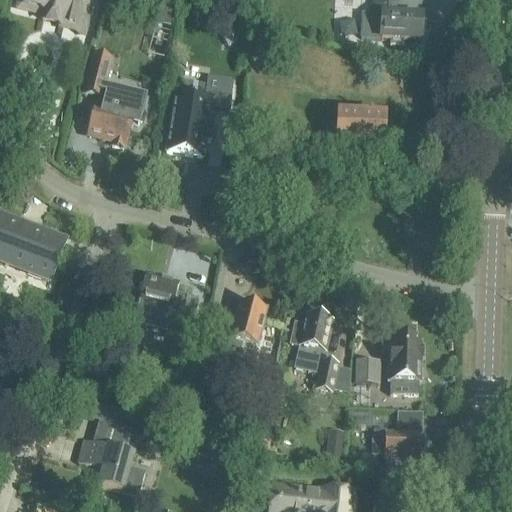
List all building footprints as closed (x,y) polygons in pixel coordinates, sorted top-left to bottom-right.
[(21,0),(18,11),(43,17),(42,24),(83,34),(91,0),(21,0)] [(164,0),(162,10),(176,14),(179,0),(164,0)] [(373,0),(372,17),(362,16),(360,40),(390,43),(389,49),(402,50),(403,44),(419,45),(421,21),(394,18),(395,1),(382,0),(373,0)] [(247,34),(247,62),(269,61),(269,33),(247,34)] [(125,154),(126,152),(129,153),(136,126),(142,128),(147,107),(122,100),(122,98),(107,94),(115,65),(97,60),(87,99),(101,103),(98,115),(98,114),(91,140),(103,143),(103,145),(114,148),(115,152),(125,154)] [(175,100),(165,157),(202,162),(205,145),(209,146),(213,123),(208,123),(210,111),(226,113),(231,85),(208,82),(204,105),(195,104),(195,102),(191,102),(191,103),(175,100)] [(317,148),(314,187),(341,189),(343,150),(386,152),(387,122),(342,119),(336,119),(335,137),(331,136),(331,137),(326,137),(325,149),(317,148)] [(47,237),(5,221),(0,234),(0,266),(8,269),(10,262),(30,269),(27,276),(50,285),(61,256),(43,249),(47,237)] [(188,341),(197,305),(186,301),(186,299),(176,296),(179,283),(155,277),(154,278),(145,276),(139,301),(142,302),(136,322),(165,330),(164,335),(188,341)] [(253,347),(257,348),(267,313),(240,306),(231,338),(209,331),(198,371),(229,380),(236,356),(249,360),(253,347)] [(336,369),(321,365),(332,325),(306,318),(303,329),(294,326),(289,346),(299,349),(293,371),(317,377),(313,393),(329,397),(336,369)] [(414,342),(390,341),(389,396),(419,397),(419,364),(423,364),(423,350),(420,350),(420,344),(414,344),(414,342)] [(356,366),(355,388),(376,389),(377,367),(356,366)] [(91,422),(121,431),(125,416),(95,408),(91,422)] [(348,430),(372,430),(372,417),(348,417),(348,430)] [(85,446),(79,467),(104,474),(99,491),(137,501),(144,476),(130,472),(134,459),(131,459),(138,437),(99,426),(93,448),(85,446)] [(238,459),(243,440),(221,433),(216,453),(238,459)] [(328,434),(325,460),(318,459),(317,474),(339,477),(344,436),(328,434)] [(387,470),(390,474),(403,474),(409,470),(409,462),(417,462),(417,439),(386,439),(386,443),(374,443),(374,457),(385,457),(385,462),(387,462),(387,470)] [(351,511),(353,498),(323,494),(323,498),(275,492),(272,511),(351,511)]
